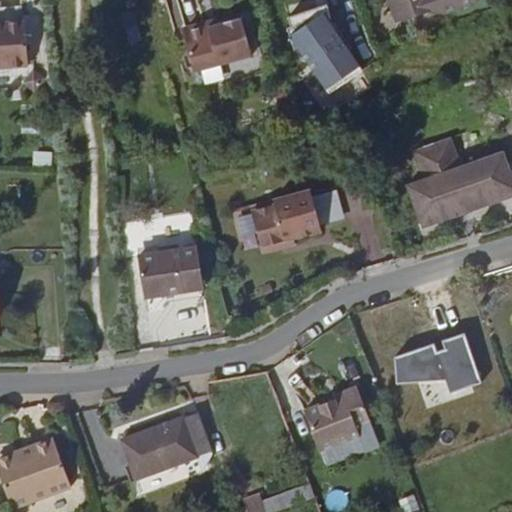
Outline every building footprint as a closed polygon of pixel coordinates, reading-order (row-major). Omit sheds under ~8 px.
[(389,0),(395,16),(437,0),(389,0)] [(360,70),(326,8),(293,33),(322,96),(360,70)] [(185,21),(181,29),(193,67),(250,48),(238,10),(216,18),(205,21),(198,17),(185,21)] [(198,17),(205,21),(216,18),(214,12),(198,17)] [(0,66),(34,63),(30,18),(0,21),(0,66)] [(423,191),(406,197),(419,235),(511,203),(511,190),(509,183),(503,164),(460,178),(450,150),(413,163),(423,191)] [(271,198),(257,203),(268,238),(275,242),(288,238),(292,231),(300,228),(318,222),(306,182),(269,193),(271,198)] [(511,190),(511,203),(419,235),(421,240),(511,208),(511,182),(509,183),(511,190)] [(357,183),(342,187),(349,213),(364,209),(357,183)] [(269,193),(255,198),(257,203),(271,198),(269,193)] [(292,231),(288,238),(302,234),(300,228),(292,231)] [(213,286),(205,244),(149,255),(157,296),(213,286)] [(71,313),(87,311),(84,296),(83,287),(75,289),(76,297),(69,298),(71,313)] [(91,295),(84,296),(87,311),(93,310),(91,295)] [(399,387),(444,374),(449,392),(482,382),(468,333),(390,355),(399,387)] [(325,396),(299,406),(315,447),(355,431),(351,419),(364,414),(351,382),(324,393),(325,396)] [(198,414),(182,419),(198,457),(212,452),(198,414)] [(121,441),(135,480),(198,457),(182,419),(121,441)] [(37,445),(54,495),(69,490),(51,440),(37,445)] [(17,508),(54,495),(37,445),(28,448),(29,453),(1,463),(17,508)] [(0,458),(0,461),(1,463),(29,453),(28,448),(0,458)] [(262,502),(265,511),(275,511),(314,498),(309,485),(262,502)] [(244,499),(248,511),(265,511),(262,502),(259,494),(244,499)] [(416,495),(400,499),(403,511),(414,511),(420,511),(416,495)]
